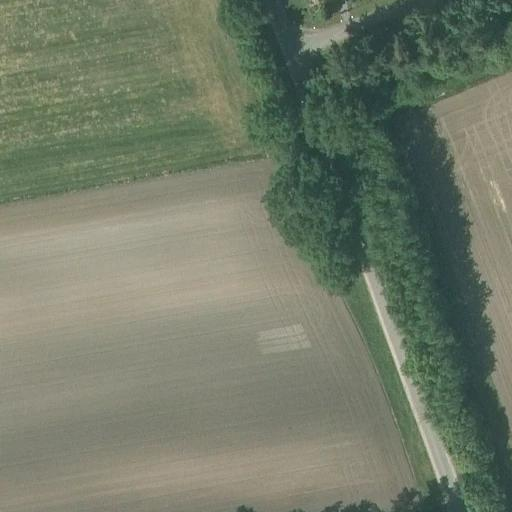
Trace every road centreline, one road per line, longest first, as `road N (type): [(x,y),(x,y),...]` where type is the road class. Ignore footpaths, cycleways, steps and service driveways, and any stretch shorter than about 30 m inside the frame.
road 1 (unclassified): [(291,54),(462,511)]
road 2 (unclassified): [(291,54),(427,0)]
